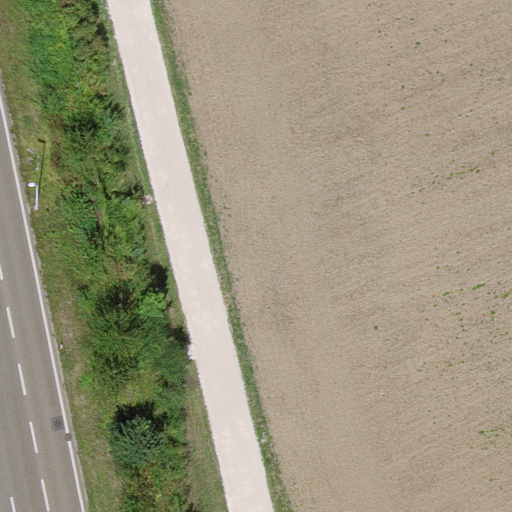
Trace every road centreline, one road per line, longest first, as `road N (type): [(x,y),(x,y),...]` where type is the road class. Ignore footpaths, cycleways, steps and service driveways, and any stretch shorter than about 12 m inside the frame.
road 1 (track): [(132,0),(254,511)]
road 2 (motorway): [(31,511),(0,360)]
